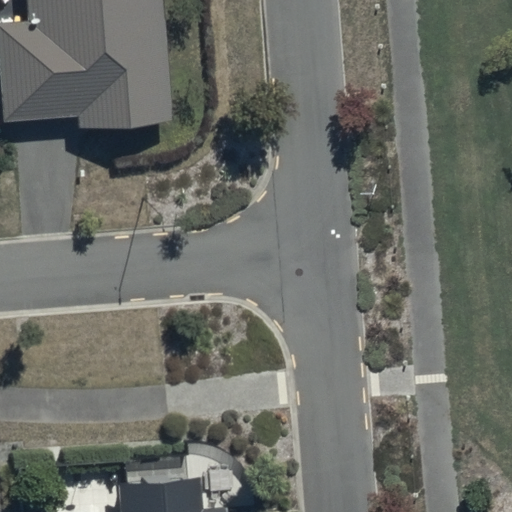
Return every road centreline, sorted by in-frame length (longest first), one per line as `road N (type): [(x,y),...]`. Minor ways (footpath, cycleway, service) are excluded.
road 1 (residential): [(318,258),(0,282)]
road 2 (residential): [(301,0),(318,258)]
road 3 (residential): [(318,258),(341,511)]
